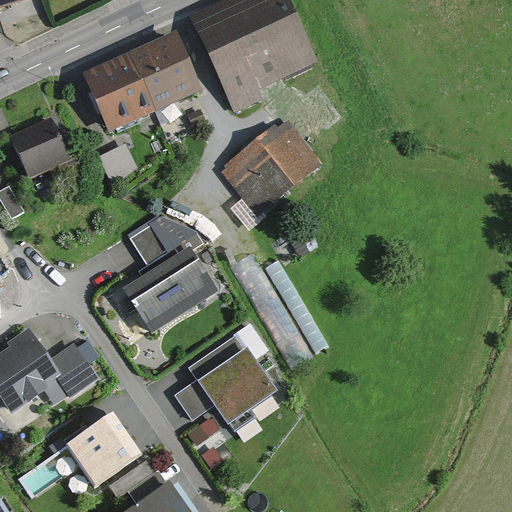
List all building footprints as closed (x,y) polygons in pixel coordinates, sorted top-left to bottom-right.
[(42,0),(0,0),(0,14),(43,0),(42,0)] [(284,0),(235,0),(188,21),(233,115),(262,102),(258,91),(315,64),(284,0)] [(127,58),(153,116),(202,94),(176,36),(127,58)] [(127,58),(83,77),(109,136),(153,116),(127,58)] [(51,120),(11,139),(30,181),(70,163),(51,120)] [(287,121),(218,172),(252,216),(320,165),(287,121)] [(10,188),(0,194),(0,200),(13,221),(26,213),(10,188)] [(143,280),(122,293),(152,338),(218,296),(192,254),(203,247),(196,238),(159,220),(128,240),(147,268),(138,274),(143,280)] [(292,368),(329,349),(283,264),(272,270),(290,304),(264,317),(292,368)] [(235,341),(189,372),(197,384),(177,399),(193,422),(214,408),(229,431),(278,398),(254,364),(269,354),(250,326),(232,337),(235,341)] [(9,344),(13,349),(0,357),(0,400),(12,419),(43,397),(52,410),(66,401),(70,402),(100,382),(73,343),(50,358),(30,329),(9,344)] [(115,419),(67,450),(95,491),(142,460),(115,419)] [(211,421),(200,429),(208,440),(219,431),(211,421)] [(212,449),(201,458),(213,472),(224,463),(212,449)] [(128,494),(154,477),(145,464),(108,488),(117,501),(128,494)] [(128,494),(138,509),(169,489),(158,474),(154,477),(128,494)] [(138,509),(132,511),(186,511),(170,488),(169,489),(138,509)]
